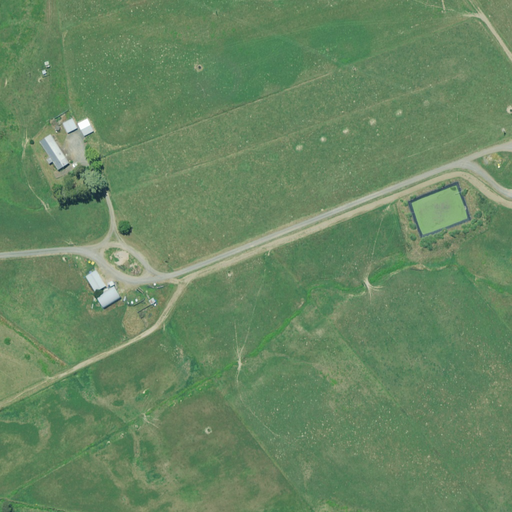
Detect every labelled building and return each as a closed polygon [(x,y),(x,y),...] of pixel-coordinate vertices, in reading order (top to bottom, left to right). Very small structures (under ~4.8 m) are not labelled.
[(78,128),(74,119),(64,124),(69,133),(78,128)] [(95,131),(88,119),(79,124),(85,136),(95,131)] [(70,163),(52,136),(41,143),(51,158),(48,160),(51,164),(54,162),(59,170),(70,163)] [(107,286),(98,271),(87,277),(97,293),(107,286)] [(122,299),(115,287),(98,298),(106,310),(122,299)]
